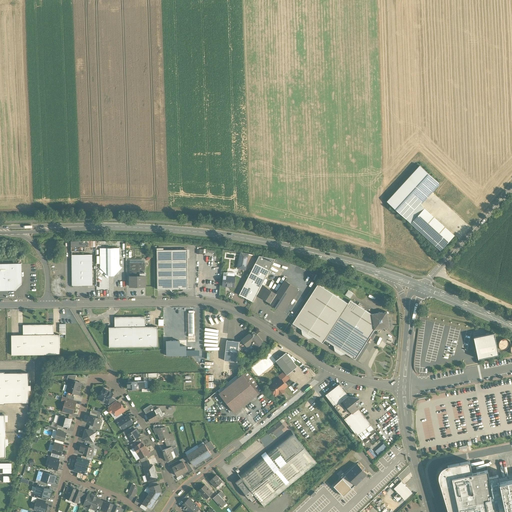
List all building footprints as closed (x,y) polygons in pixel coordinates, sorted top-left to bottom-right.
[(420,166),(387,202),(406,219),(419,204),(439,183),(420,166)] [(419,204),(406,219),(411,223),(424,208),(419,204)] [(424,208),(411,223),(440,251),(454,236),(424,208)] [(119,248),(100,248),(100,268),(108,276),(114,276),(122,268),(119,265),(119,248)] [(187,250),(157,250),(157,289),(187,289),(187,250)] [(248,254),(241,252),(238,268),(245,270),(248,254)] [(92,285),(92,255),(72,255),(72,285),(92,285)] [(274,259),(259,256),(255,263),(269,270),(275,259),(274,259)] [(129,262),(129,276),(145,276),(145,262),(129,262)] [(255,263),(239,295),(253,302),(257,294),(262,285),(269,270),(255,263)] [(20,264),(0,264),(0,289),(14,290),(14,287),(16,284),(18,283),(21,282),(21,272),(20,264)] [(145,276),(129,276),(129,287),(145,286),(145,276)] [(235,277),(227,276),(226,280),(223,280),(223,285),(224,286),(225,286),(226,285),(228,285),(228,287),(234,287),(235,277)] [(271,303),(270,304),(283,312),(298,289),(285,281),(271,303)] [(348,303),(318,284),(292,324),(323,343),(325,340),(355,359),(375,330),(374,330),(372,314),(350,300),(348,303)] [(267,288),(262,285),(257,294),(261,297),(267,288)] [(276,294),(267,288),(261,297),(271,303),(276,294)] [(353,293),(348,290),(345,295),(350,298),(353,293)] [(387,312),(380,313),(379,312),(378,313),(372,314),(374,330),(375,330),(380,329),(382,330),(383,328),(389,327),(387,312)] [(133,317),(114,317),(115,327),(109,327),(109,347),(133,347),(133,317)] [(157,327),(145,327),(145,317),(133,317),(133,347),(157,347),(157,327)] [(35,335),(35,325),(23,325),(23,335),(35,335)] [(53,325),(35,325),(35,335),(54,335),(53,325)] [(474,337),(479,358),(499,354),(494,332),(474,337)] [(254,334),(252,334),(250,335),(249,334),(241,340),(242,341),(241,342),(239,342),(238,352),(240,353),(251,344),(253,344),(256,348),(263,342),(257,335),(256,335),(254,334)] [(36,355),(35,335),(23,335),(11,335),(11,355),(36,355)] [(54,335),(35,335),(36,355),(60,355),(59,335),(54,335)] [(504,350),(506,350),(508,349),(510,348),(511,346),(511,343),(510,341),(508,340),(506,339),(504,339),(502,340),(500,341),(499,343),(499,345),(500,348),(502,349),(504,350)] [(239,342),(226,340),(224,361),(239,362),(240,353),(238,352),(239,342)] [(166,341),(166,356),(186,355),(186,346),(179,346),(179,341),(166,341)] [(276,362),(269,353),(252,367),(258,376),(276,362)] [(297,367),(286,353),(276,361),(284,372),(287,375),(297,367)] [(246,371),(218,393),(235,413),(262,391),(246,371)] [(0,404),(5,404),(5,403),(29,403),(28,391),(31,391),(31,385),(29,386),(28,373),(4,374),(4,372),(0,372),(0,404)] [(278,379),(277,380),(277,382),(273,385),(272,384),(270,386),(270,387),(269,388),(275,396),(279,393),(280,395),(285,391),(283,389),(287,386),(284,383),(288,379),(289,376),(287,375),(284,372),(278,376),(280,379),(278,379)] [(75,381),(70,380),(69,380),(68,385),(80,389),(81,383),(75,381)] [(371,425),(358,408),(359,400),(356,397),(349,396),(339,384),(325,395),(357,435),(358,434),(366,428),(371,425)] [(80,389),(68,385),(66,391),(78,394),(80,389)] [(113,394),(103,388),(98,398),(107,403),(111,396),(113,394)] [(117,400),(111,396),(107,403),(110,405),(115,401),(117,400)] [(49,399),(44,397),(40,405),(43,406),(45,402),(47,403),(49,399)] [(211,398),(205,403),(209,407),(215,403),(211,398)] [(75,404),(68,402),(68,401),(66,401),(63,411),(73,413),(75,404)] [(117,404),(110,409),(109,410),(110,412),(113,410),(116,415),(124,410),(120,402),(117,404)] [(150,405),(143,409),(146,414),(154,410),(151,405),(150,405)] [(154,410),(146,414),(150,422),(158,418),(156,414),(154,410)] [(101,419),(89,415),(87,423),(93,424),(99,426),(101,419)] [(124,418),(119,421),(124,428),(127,426),(128,426),(131,424),(131,423),(132,423),(131,421),(132,420),(130,417),(129,418),(128,415),(124,418)] [(71,419),(60,416),(58,423),(57,424),(63,425),(69,427),(71,419)] [(279,422),(267,432),(269,434),(272,432),(274,435),(282,429),(280,426),(281,424),(279,422)] [(130,427),(123,432),(125,436),(127,435),(133,431),(130,427)] [(166,427),(163,429),(162,427),(154,428),(153,428),(155,432),(157,432),(161,441),(164,440),(170,437),(166,427)] [(366,428),(358,434),(362,439),(371,433),(370,432),(366,428)] [(88,430),(85,429),(83,438),(86,439),(93,441),(95,432),(88,430)] [(133,431),(127,435),(131,441),(140,435),(136,429),(133,431)] [(57,430),(57,431),(55,439),(64,441),(65,439),(66,438),(66,437),(66,436),(66,433),(57,430)] [(291,431),(238,474),(241,478),(254,494),(258,499),(264,506),(318,464),(291,431)] [(139,439),(131,444),(134,447),(135,447),(134,447),(141,442),(139,439)] [(141,442),(134,447),(135,447),(136,449),(136,450),(138,454),(146,449),(142,442),(141,442)] [(57,445),(54,445),(52,452),(61,455),(63,447),(62,447),(57,445)] [(89,447),(81,445),(79,451),(87,454),(91,455),(91,454),(93,448),(89,447)] [(209,451),(205,445),(199,449),(205,458),(211,454),(210,452),(209,451)] [(167,448),(162,450),(167,461),(171,459),(171,457),(172,457),(171,452),(173,451),(171,447),(167,448)] [(373,459),(377,456),(370,448),(366,451),(373,459)] [(146,449),(138,454),(140,458),(145,455),(149,453),(146,449)] [(199,449),(193,453),(199,462),(205,458),(199,449)] [(188,456),(188,457),(192,463),(193,465),(199,462),(193,453),(188,456)] [(81,458),(78,458),(74,470),(78,471),(83,473),(83,474),(85,474),(87,474),(87,472),(86,471),(88,465),(89,464),(90,463),(89,462),(89,461),(86,460),(81,458)] [(59,461),(50,459),(48,467),(57,470),(59,461)] [(511,511),(511,478),(499,481),(498,474),(489,476),(487,469),(472,472),(469,461),(445,465),(441,468),(439,474),(440,479),(448,511),(511,511)] [(11,463),(0,462),(0,472),(11,473),(11,463)] [(180,463),(172,468),(177,476),(187,470),(183,462),(180,463)] [(367,474),(357,464),(345,475),(355,485),(367,474)] [(150,466),(144,468),(148,481),(157,478),(153,465),(150,466)] [(55,476),(44,472),(42,480),(47,482),(53,483),(55,476)] [(222,482),(216,475),(210,480),(216,487),(222,482)] [(342,478),(351,488),(355,485),(345,475),(342,478)] [(254,494),(241,478),(235,482),(239,487),(248,499),(249,498),(254,494)] [(351,488),(342,478),(339,480),(334,486),(343,496),(351,488)] [(401,481),(393,488),(404,500),(412,493),(401,481)] [(132,484),(128,494),(134,496),(137,490),(136,486),(132,484)] [(158,484),(150,487),(151,491),(149,494),(156,499),(161,491),(159,484),(158,484)] [(205,485),(199,490),(206,498),(212,493),(205,485)] [(44,488),(37,486),(35,494),(42,496),(49,498),(51,490),(44,488)] [(76,489),(71,487),(70,488),(68,494),(66,498),(72,500),(76,489)] [(82,492),(76,489),(72,500),(77,503),(79,498),(81,493),(82,492)] [(94,497),(88,494),(87,495),(85,500),(83,505),(90,508),(94,497)] [(156,499),(149,494),(143,503),(149,508),(156,499)] [(222,498),(218,494),(214,498),(220,505),(224,501),(222,498)] [(254,494),(249,498),(253,503),(258,499),(254,494)] [(379,495),(371,501),(372,503),(381,497),(379,495)] [(100,499),(94,497),(90,508),(96,510),(98,506),(100,500),(100,499)] [(194,503),(189,498),(185,503),(182,506),(187,510),(194,503)] [(45,503),(37,501),(35,505),(34,509),(38,510),(44,511),(45,511),(48,504),(45,503)] [(110,511),(114,504),(107,502),(106,502),(104,508),(103,511),(106,511),(110,511)] [(194,503),(187,510),(188,511),(194,511),(198,509),(199,508),(197,506),(196,505),(194,503)]
